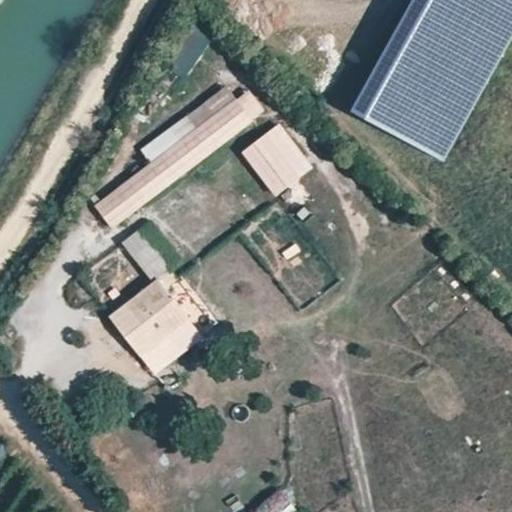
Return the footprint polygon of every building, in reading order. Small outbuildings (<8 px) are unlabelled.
[(511,41),(511,0),(415,0),(353,111),(445,162),(511,41)] [(163,68),(186,81),(214,31),(191,18),(163,68)] [(236,99),(95,204),(113,228),(254,123),(236,99)] [(312,169),(279,125),(242,153),(275,197),(312,169)] [(367,250),(324,203),(301,225),(344,271),(367,250)] [(78,244),(89,260),(113,244),(101,228),(78,244)] [(442,279),(455,291),(466,278),(453,267),(442,279)] [(177,297),(161,276),(109,316),(156,375),(205,337),(191,320),(204,310),(187,289),(177,297)] [(295,511),(284,494),(256,511),(295,511)]
